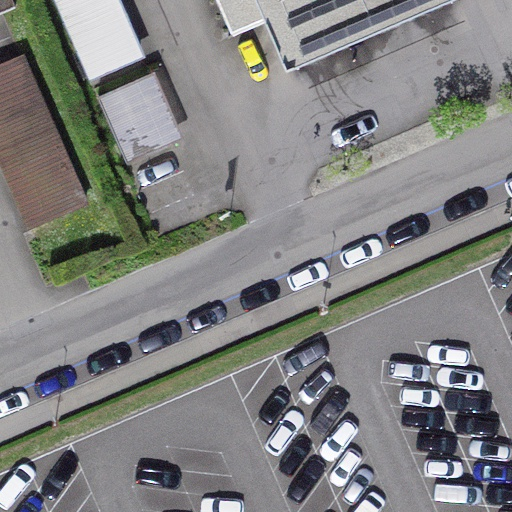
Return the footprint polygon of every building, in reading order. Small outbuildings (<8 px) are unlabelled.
[(17,0),(0,0),(0,16),(20,8),(17,0)] [(113,0),(50,0),(87,87),(141,65),(113,0)] [(214,0),(231,39),(268,23),(288,70),(453,0),(214,0)] [(47,55),(0,75),(0,183),(22,235),(108,198),(47,55)] [(173,144),(149,85),(114,100),(138,159),(173,144)]
